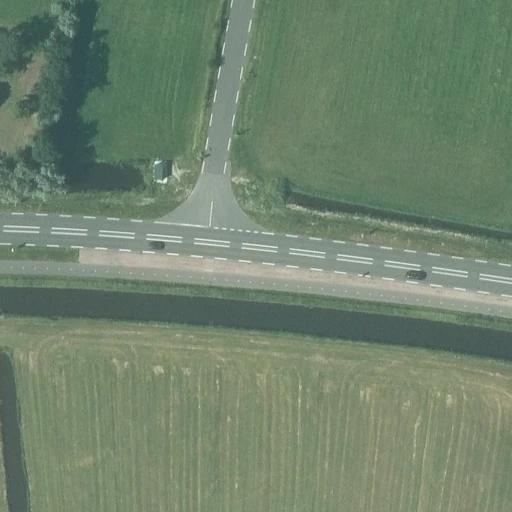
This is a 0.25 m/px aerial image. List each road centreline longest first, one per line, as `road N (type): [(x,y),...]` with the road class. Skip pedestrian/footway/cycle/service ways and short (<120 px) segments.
road 1 (secondary): [(511,284),(209,244)]
road 2 (secondary): [(0,232),(209,244)]
